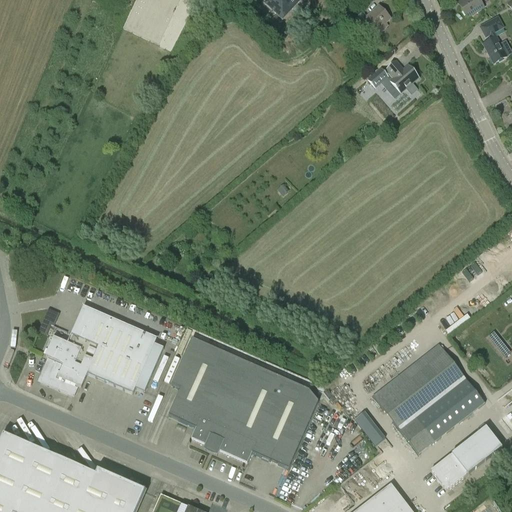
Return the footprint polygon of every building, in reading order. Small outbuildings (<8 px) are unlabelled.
[(219,0),(215,5),(224,13),(235,0),(219,0)] [(272,0),(265,8),(284,25),(306,0),(272,0)] [(464,0),(467,3),(460,7),(468,19),(484,9),(479,0),(464,0)] [(367,18),(363,13),(348,26),(355,34),(365,25),(374,35),(380,31),(382,33),(388,27),(386,25),(391,21),(379,8),(367,18)] [(500,46),(496,39),(497,39),(497,38),(495,35),(505,30),(498,18),(479,28),(485,40),(490,38),(492,42),(483,46),(494,66),(499,63),(499,65),(503,63),(502,61),(507,59),(507,58),(511,55),(511,53),(506,43),(500,46)] [(375,91),(389,79),(392,82),(390,83),(398,92),(400,91),(402,94),(406,90),(411,96),(417,91),(412,85),(418,80),(408,68),(403,72),(396,64),(385,74),(381,71),(368,83),(375,91)] [(398,150),(423,182),(446,164),(421,132),(398,150)] [(278,191),(283,197),(288,194),(282,187),(278,191)] [(157,341),(83,308),(67,345),(53,339),(45,358),(50,360),(40,383),(68,395),(72,386),(81,390),(87,376),(133,396),(134,394),(143,398),(164,350),(154,346),(157,341)] [(510,354),(493,334),(489,338),(505,358),(510,354)] [(192,341),(171,387),(181,391),(169,418),(196,431),(191,441),(247,466),(252,455),(288,471),(318,404),(309,392),(192,341)] [(439,347),(373,398),(394,425),(418,457),(485,405),(458,372),(439,347)] [(451,456),(452,457),(450,458),(431,473),(447,493),(466,478),(465,478),(467,477),(502,450),(486,430),(451,456)] [(0,511),(136,511),(145,494),(97,473),(95,478),(61,463),(3,438),(0,445),(0,511)] [(358,511),(410,511),(391,487),(358,511)] [(195,511),(161,497),(153,511),(195,511)]
